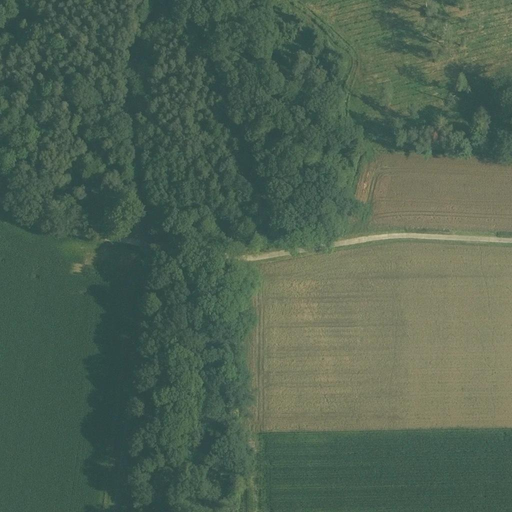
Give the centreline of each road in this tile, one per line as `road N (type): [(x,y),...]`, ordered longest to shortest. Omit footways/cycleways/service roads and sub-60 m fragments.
road 1 (unclassified): [(511,239),(410,235),(242,257),(143,242)]
road 2 (unclassified): [(114,511),(148,268),(143,242)]
road 3 (unclassified): [(143,242),(126,97),(153,0)]
road 4 (track): [(0,200),(67,232),(144,248)]
